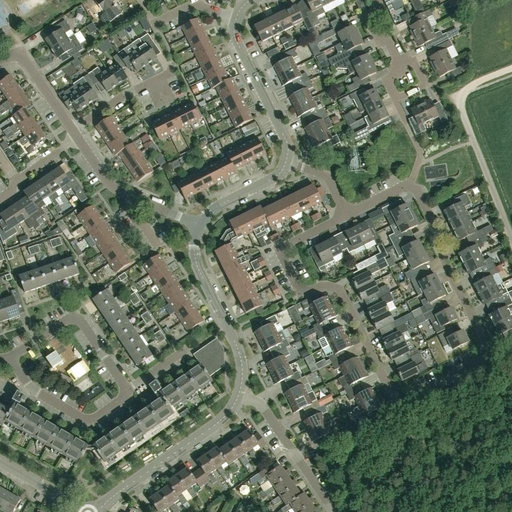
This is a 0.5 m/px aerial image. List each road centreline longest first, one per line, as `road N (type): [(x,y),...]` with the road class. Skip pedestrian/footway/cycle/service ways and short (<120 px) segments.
road 1 (residential): [(346,213),(290,243),(283,258),(302,290),(339,290),(393,397),(408,401),(487,352),(435,227),(409,187)]
road 2 (tertiary): [(91,511),(223,418),(238,396)]
road 3 (tertiary): [(238,396),(242,362),(196,263),(199,225)]
road 4 (residential): [(127,390),(75,319),(10,357)]
road 5 (tertiary): [(285,162),(287,144),(237,43),(236,18)]
road 6 (unclassified): [(511,239),(461,93)]
road 7 (residential): [(334,511),(259,403),(238,396)]
road 8 (residential): [(127,390),(95,419),(81,418),(30,388),(10,357)]
